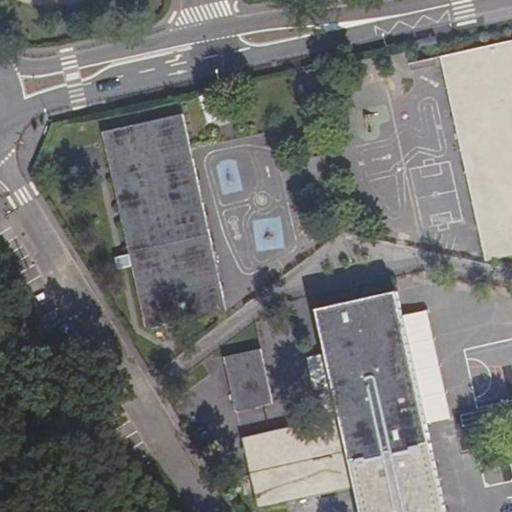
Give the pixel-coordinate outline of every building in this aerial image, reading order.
[(511,32),(445,47),(490,254),(511,248),(511,32)] [(221,93),(204,96),(209,125),(226,121),(221,93)] [(183,106),(103,124),(146,317),(225,300),(183,106)] [(436,511),(388,296),(306,312),(328,416),(235,436),(247,503),(346,486),(352,511),(436,511)] [(253,354),(216,361),(226,410),(263,402),(253,354)]
